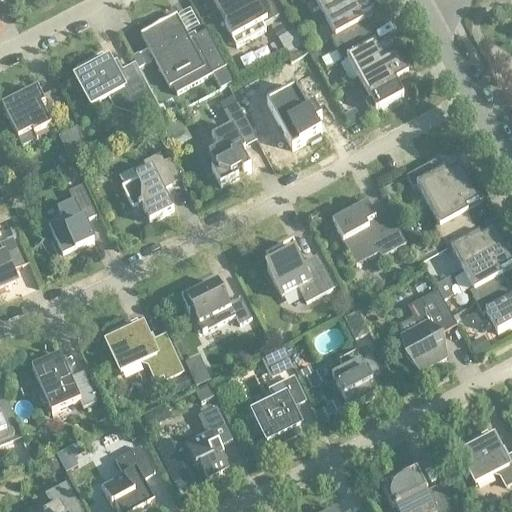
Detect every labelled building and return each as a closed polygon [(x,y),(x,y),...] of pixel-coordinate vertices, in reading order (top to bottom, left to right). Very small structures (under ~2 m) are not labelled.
[(211,0),(227,28),(255,13),(263,27),(279,19),(268,0),(262,0),(257,3),(255,0),(211,0)] [(308,0),(309,0),(314,0),(324,18),(356,0),(308,0)] [(374,13),(366,0),(356,0),(324,18),(335,38),(330,40),(337,52),(369,34),(361,20),(374,13)] [(141,37),(170,89),(205,70),(205,69),(208,67),(213,76),(227,69),(207,33),(194,40),(194,41),(190,43),(176,18),(163,25),(162,23),(157,24),(153,28),(154,30),(141,37)] [(281,27),(275,31),(279,39),(285,36),(281,27)] [(279,39),(278,40),(286,56),(298,49),(289,34),(285,36),(279,39)] [(377,49),(369,34),(337,52),(343,64),(348,61),(358,81),(399,59),(390,42),(377,49)] [(316,49),(307,54),(313,65),(322,60),(316,49)] [(138,54),(131,58),(138,71),(145,67),(138,54)] [(102,58),(79,71),(82,77),(76,80),(91,109),(109,99),(115,110),(117,109),(128,112),(133,109),(138,117),(143,118),(146,116),(148,119),(159,113),(134,68),(124,73),(113,70),(109,62),(105,64),(102,58)] [(408,76),(399,59),(358,81),(369,101),(365,103),(372,116),(404,98),(396,83),(408,76)] [(227,69),(213,76),(221,92),(236,84),(227,69)] [(38,91),(24,98),(2,109),(22,149),(50,135),(48,131),(52,129),(42,109),(46,107),(38,91)] [(307,111),(296,91),(267,106),(292,152),(308,143),(310,146),(321,140),(319,137),(320,136),(313,123),(320,120),(314,107),(307,111)] [(212,140),(217,151),(209,156),(216,170),(211,172),(221,190),(239,180),(237,176),(242,174),(244,177),(251,173),(241,154),(245,152),(244,150),(257,143),(238,106),(224,114),(232,129),(212,140)] [(355,111),(345,117),(352,129),(362,123),(355,111)] [(178,120),(160,129),(165,138),(183,129),(178,120)] [(153,130),(146,134),(151,144),(158,141),(153,130)] [(67,137),(72,147),(65,151),(72,165),(90,156),(78,131),(67,137)] [(136,178),(138,182),(122,190),(133,212),(141,208),(150,225),(174,213),(163,191),(181,182),(170,161),(164,164),(160,156),(143,165),(147,173),(136,178)] [(417,189),(428,209),(469,187),(460,170),(447,177),(439,162),(407,179),(413,191),(417,189)] [(85,179),(79,168),(60,177),(66,188),(85,179)] [(392,187),(383,192),(389,203),(397,198),(392,187)] [(478,204),(469,187),(428,209),(439,229),(435,231),(441,243),(474,225),(465,211),(478,204)] [(58,213),(62,223),(49,230),(54,242),(50,244),(59,263),(63,261),(65,265),(80,258),(78,254),(94,246),(84,225),(97,219),(82,188),(68,194),(74,206),(58,213)] [(379,227),(368,206),(333,225),(356,268),(379,256),(381,261),(406,247),(392,220),(379,227)] [(482,240),(474,225),(441,243),(442,244),(448,255),(452,252),(463,272),(503,250),(494,233),(482,240)] [(442,244),(431,250),(437,260),(448,255),(442,244)] [(0,260),(0,292),(17,285),(5,259),(14,255),(10,245),(1,249),(5,258),(0,260)] [(301,260),(293,246),(266,261),(271,270),(267,272),(282,300),(299,291),(307,305),(333,291),(317,261),(302,268),(298,261),(301,260)] [(511,267),(511,265),(503,250),(463,272),(474,292),(469,294),(476,306),(508,288),(500,274),(511,267)] [(182,302),(189,316),(193,314),(203,334),(202,335),(203,336),(235,319),(240,328),(252,322),(241,300),(229,307),(218,285),(183,303),(183,301),(182,302)] [(511,295),(508,288),(476,306),(482,318),(486,315),(497,336),(511,327),(511,295)] [(439,338),(457,328),(438,293),(408,310),(419,331),(402,340),(407,361),(421,375),(446,362),(442,341),(439,338)] [(368,334),(357,312),(343,319),(354,341),(368,334)] [(107,346),(121,376),(143,365),(149,367),(155,382),(164,378),(166,382),(182,375),(168,346),(154,353),(143,329),(139,331),(136,324),(112,336),(115,342),(107,346)] [(485,340),(471,348),(477,358),(490,350),(485,340)] [(332,378),(349,412),(378,397),(367,376),(378,370),(367,349),(340,363),(344,372),(332,378)] [(285,352),(270,359),(277,375),(292,368),(285,352)] [(71,381),(61,358),(32,371),(41,393),(42,392),(40,397),(41,402),(44,405),(48,407),(52,416),(80,404),(83,411),(97,405),(84,375),(71,381)] [(199,361),(186,366),(196,389),(209,384),(199,361)] [(310,368),(303,371),(307,379),(311,377),(314,375),(310,368)] [(303,371),(297,375),(301,382),(302,382),(307,379),(303,371)] [(314,375),(311,377),(318,389),(327,384),(320,372),(314,375)] [(307,379),(302,382),(308,394),(318,389),(311,377),(307,379)] [(187,379),(171,386),(178,401),(194,394),(187,379)] [(271,392),(276,404),(253,416),(267,445),(274,442),(277,448),(300,437),(297,430),(301,428),(292,410),(305,403),(294,381),(271,392)] [(209,390),(195,396),(201,408),(214,401),(209,390)] [(337,400),(326,407),(327,409),(333,421),(345,415),(337,400)] [(0,409),(0,448),(22,439),(7,403),(6,404),(7,407),(0,409)] [(327,409),(317,414),(324,426),(333,421),(327,409)] [(199,420),(207,437),(186,448),(196,470),(201,468),(207,482),(229,471),(223,459),(224,458),(219,449),(232,443),(217,411),(199,420)] [(109,421),(95,427),(99,436),(113,430),(109,421)] [(134,422),(123,428),(132,444),(142,438),(134,422)] [(460,458),(475,487),(495,477),(501,479),(506,489),(511,485),(511,457),(505,462),(494,441),(490,442),(487,436),(463,448),(467,455),(460,458)] [(155,445),(176,489),(191,481),(170,438),(155,445)] [(94,477),(112,511),(115,509),(116,511),(144,511),(155,506),(143,483),(155,477),(140,450),(115,464),(124,480),(103,491),(95,477),(94,477)] [(69,451),(57,458),(66,475),(79,469),(69,451)] [(55,456),(44,460),(47,467),(54,469),(61,466),(55,456)] [(263,456),(248,462),(253,471),(267,465),(263,456)] [(417,472),(396,483),(381,490),(392,511),(396,510),(396,511),(454,511),(442,486),(428,494),(417,472)] [(49,511),(81,511),(66,485),(45,497),(52,510),(49,511)]
